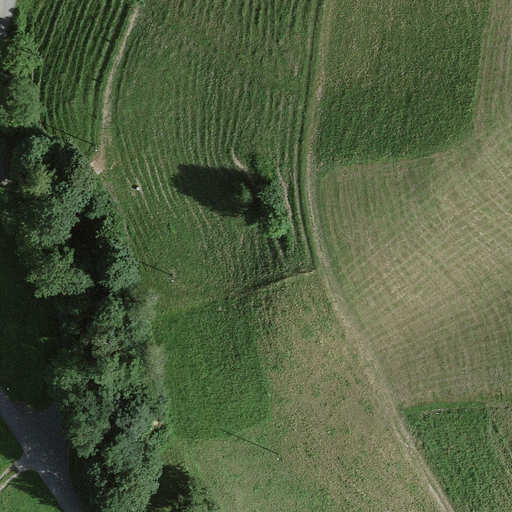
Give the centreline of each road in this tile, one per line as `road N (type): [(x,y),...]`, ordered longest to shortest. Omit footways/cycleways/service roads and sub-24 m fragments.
road 1 (track): [(0,156),(54,274),(69,338),(66,398),(37,452)]
road 2 (unclassified): [(0,391),(75,511)]
